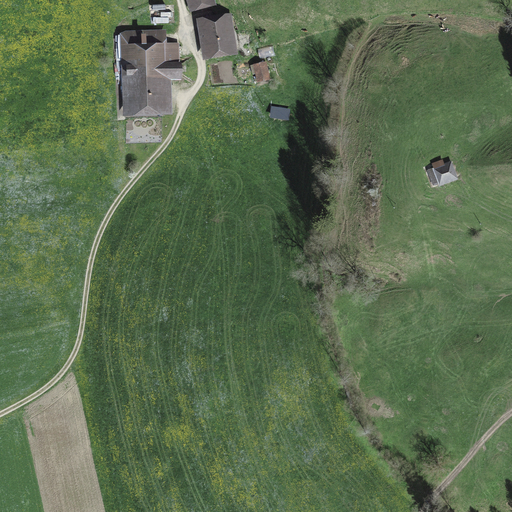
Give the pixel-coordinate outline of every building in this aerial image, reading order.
[(226,19),(203,22),(208,53),(231,49),(226,19)] [(163,77),(179,77),(179,46),(162,46),(162,33),(128,34),(130,109),(164,108),(163,77)] [(269,78),(266,64),(256,67),(259,81),(269,78)] [(287,119),(288,111),(273,108),(272,117),(287,119)] [(454,177),(449,163),(434,168),(440,182),(454,177)]
